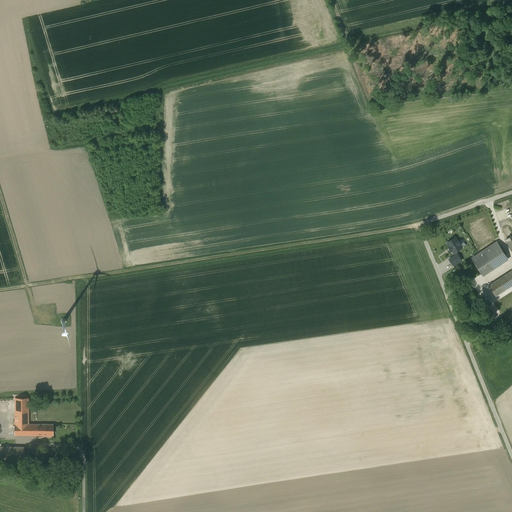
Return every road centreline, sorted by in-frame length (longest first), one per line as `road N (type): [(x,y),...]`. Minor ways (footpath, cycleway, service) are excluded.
road 1 (track): [(417,223),(0,291)]
road 2 (unclassified): [(511,192),(417,223),(511,460)]
